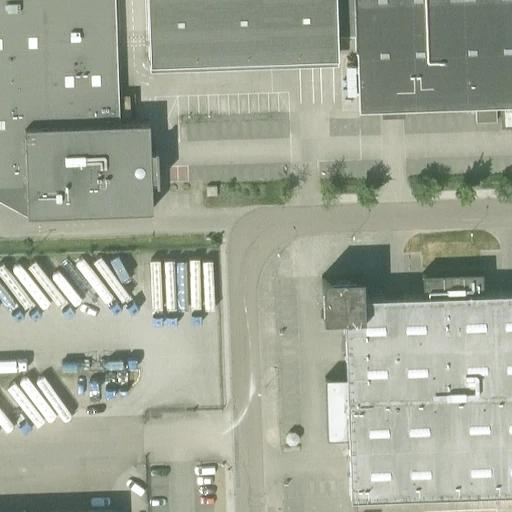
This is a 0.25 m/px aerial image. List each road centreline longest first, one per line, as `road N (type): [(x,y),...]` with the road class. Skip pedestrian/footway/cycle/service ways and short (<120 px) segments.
road 1 (unclassified): [(251,511),(243,274),(263,239),(293,221),(511,211)]
road 2 (unknown): [(293,221),(0,209)]
